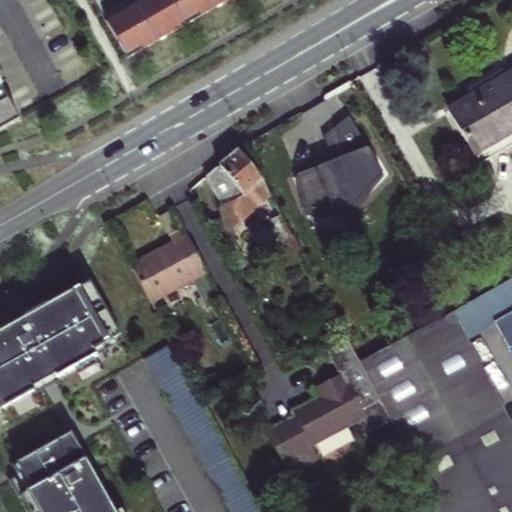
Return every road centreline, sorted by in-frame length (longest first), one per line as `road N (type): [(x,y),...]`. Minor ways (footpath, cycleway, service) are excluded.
road 1 (secondary): [(257,78),(0,225)]
road 2 (secondary): [(257,78),(414,0)]
road 3 (secondary): [(376,0),(257,78)]
